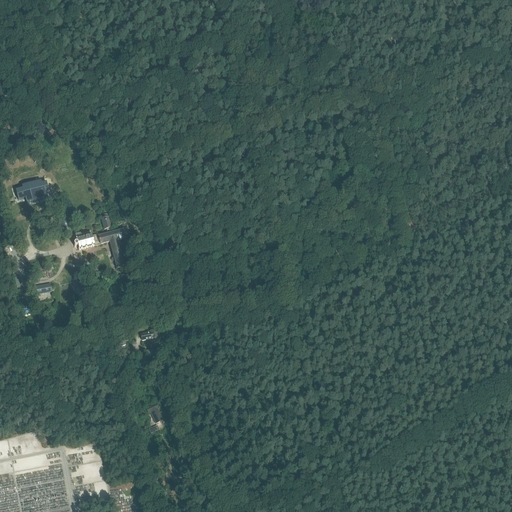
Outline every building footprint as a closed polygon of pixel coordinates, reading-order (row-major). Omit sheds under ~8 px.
[(23,189),(16,191),(18,200),(25,199),(26,203),(29,203),(31,202),(34,201),(36,201),(38,200),(41,199),(43,199),(45,198),(46,198),(44,193),(47,193),(46,191),(48,190),(46,182),(42,184),(41,181),(38,182),(36,183),(34,183),(32,184),(29,184),(27,185),(25,186),(22,186),(23,189)] [(102,216),(103,219),(101,219),(104,231),(112,229),(109,217),(108,217),(107,214),(102,216)] [(64,239),(70,237),(64,217),(58,219),(64,239)] [(116,240),(126,237),(124,229),(97,237),(96,235),(85,239),(84,234),(79,236),(79,235),(75,236),(76,241),(73,242),(76,252),(109,242),(117,270),(124,268),(116,240)] [(41,269),(29,272),(31,279),(43,276),(41,269)] [(52,293),(50,285),(32,288),(34,297),(52,293)] [(142,341),(147,341),(154,339),(153,338),(158,338),(157,330),(150,332),(151,333),(141,335),(142,341)] [(156,404),(146,409),(148,414),(150,413),(156,424),(163,421),(158,410),(159,409),(156,404)]
